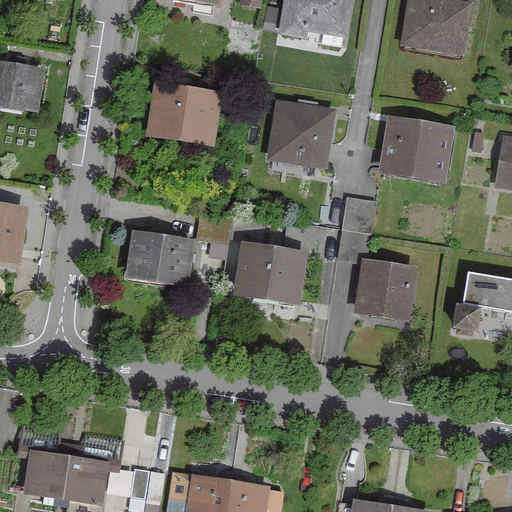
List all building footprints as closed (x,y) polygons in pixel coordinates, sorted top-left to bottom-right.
[(223,10),(224,0),(172,0),(172,4),(223,10)] [(261,0),(241,0),(240,8),(259,11),(261,0)] [(353,0),(286,0),(281,37),(308,41),(309,35),(347,41),(353,0)] [(464,61),(473,5),(443,0),(408,0),(401,51),(464,61)] [(0,112),(38,118),(44,76),(0,70),(0,112)] [(216,151),(223,97),(157,88),(150,143),(216,151)] [(327,171),(337,115),(280,106),(270,162),(327,171)] [(447,188),(455,132),(390,122),(382,178),(447,188)] [(511,194),(511,142),(505,141),(495,190),(511,194)] [(369,254),(375,207),(347,203),(339,262),(351,264),(353,252),(369,254)] [(0,265),(23,268),(30,213),(0,208),(0,265)] [(190,290),(196,245),(135,237),(130,282),(190,290)] [(302,308),(310,257),(246,247),(238,298),(302,308)] [(410,325),(417,272),(363,265),(356,319),(410,325)] [(511,317),(511,286),(471,281),(467,312),(462,311),(459,336),(486,339),(489,315),(511,317)] [(103,508),(108,466),(33,456),(27,498),(103,508)] [(158,507),(162,478),(134,473),(130,502),(158,507)] [(269,511),(273,492),(174,477),(170,506),(189,509),(188,511),(269,511)]
